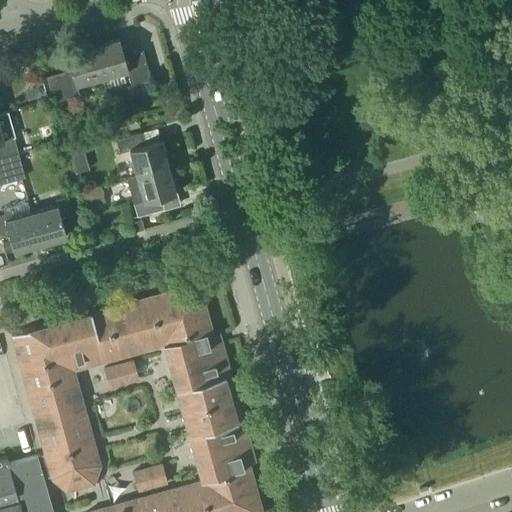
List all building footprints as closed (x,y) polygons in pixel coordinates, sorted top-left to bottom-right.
[(119,38),(93,45),(101,75),(105,74),(108,86),(125,81),(122,69),(126,68),(132,92),(153,86),(142,49),(124,54),(119,38)] [(70,68),(46,74),(53,100),(77,94),(74,82),(101,75),(93,45),(66,52),(70,68)] [(117,121),(131,116),(128,107),(113,112),(117,121)] [(7,111),(0,112),(0,156),(18,151),(14,136),(7,111)] [(142,131),(116,139),(119,152),(129,149),(136,174),(168,165),(160,139),(145,143),(142,131)] [(83,138),(67,143),(70,151),(85,146),(83,138)] [(18,151),(0,156),(0,168),(21,163),(18,151)] [(21,163),(0,168),(0,182),(25,176),(21,163)] [(136,174),(126,177),(134,204),(137,215),(163,208),(160,196),(175,192),(168,165),(136,174)] [(88,211),(100,207),(94,187),(82,191),(88,211)] [(57,205),(31,212),(40,243),(66,235),(61,216),(73,213),(68,196),(55,200),(57,205)] [(13,250),(40,243),(31,212),(7,219),(5,214),(0,215),(0,233),(8,231),(10,239),(13,250)] [(13,250),(10,239),(3,241),(6,252),(13,250)] [(150,295),(164,343),(176,389),(225,375),(198,282),(150,295)] [(73,368),(164,343),(150,295),(98,309),(100,315),(92,317),(91,312),(80,315),(60,320),(73,368)] [(50,323),(12,333),(45,452),(51,475),(52,477),(66,490),(69,489),(69,488),(90,482),(90,483),(93,482),(100,463),(95,448),(94,448),(94,449),(88,450),(80,420),(87,418),(76,378),(68,380),(66,370),(73,368),(60,320),(50,323)] [(134,358),(106,366),(111,386),(139,379),(134,358)] [(225,375),(176,389),(183,412),(187,429),(188,429),(189,433),(237,420),(225,375)] [(262,511),(237,420),(189,433),(201,479),(210,511),(262,511)] [(0,511),(113,511),(111,504),(86,511),(53,511),(44,477),(51,475),(45,452),(9,462),(6,455),(0,456),(0,511)] [(168,482),(163,462),(134,470),(139,490),(168,482)] [(210,511),(201,479),(111,504),(113,511),(210,511)]
